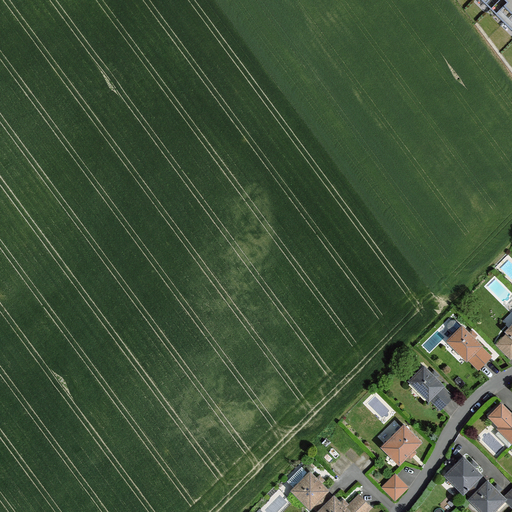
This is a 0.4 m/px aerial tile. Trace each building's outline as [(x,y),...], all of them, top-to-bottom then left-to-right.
[(511,0),(483,0),(511,28),(511,0)] [(511,323),(505,330),(507,333),(496,344),(511,359),(511,357),(511,323)] [(494,356),(463,326),(448,341),(479,371),(494,356)] [(454,396),(424,366),(409,381),(439,411),(454,396)] [(511,414),(502,404),(489,417),(500,427),(498,429),(511,442),(511,414)] [(404,424),(381,446),(399,465),(422,442),(404,424)] [(483,475),(464,457),(444,476),(463,495),(483,475)] [(348,506),(311,470),(291,490),(313,511),(367,511),(373,507),(360,494),(348,506)] [(396,474),(382,488),(394,501),(408,487),(396,474)] [(488,481),(469,500),(480,511),(495,511),(506,502),(511,508),(511,490),(504,498),(488,481)]
